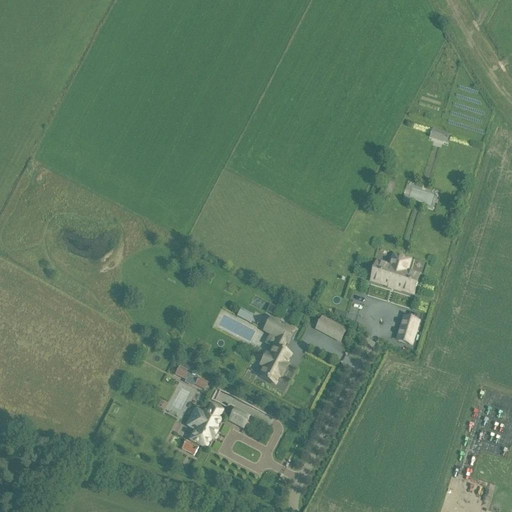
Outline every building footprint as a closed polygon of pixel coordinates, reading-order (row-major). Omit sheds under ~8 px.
[(430,138),(446,142),(449,133),(432,128),(430,138)] [(390,267),(377,263),(372,281),(414,294),(419,276),(406,272),(410,261),(394,256),(390,267)] [(272,315),(276,308),(270,305),(266,312),(272,315)] [(348,314),(336,310),(334,315),(341,318),(340,321),(345,322),(348,314)] [(256,323),(258,314),(249,312),(247,321),(256,323)] [(411,345),(418,322),(405,318),(398,341),(411,345)] [(285,365),(290,356),(281,352),(286,343),(287,344),(294,331),(270,319),(264,331),(281,340),(272,358),(266,355),(260,366),(263,368),(259,377),(275,385),(279,376),(281,377),(287,366),(285,365)] [(323,319),(317,329),(322,332),(328,321),(323,319)] [(341,328),(335,339),(341,342),(346,331),(341,328)] [(175,375),(185,380),(189,372),(179,367),(175,375)] [(198,379),(195,385),(204,390),(207,384),(198,379)] [(211,405),(207,413),(197,408),(188,427),(192,429),(195,431),(189,441),(191,442),(190,444),(185,442),(181,450),(194,456),(198,448),(197,448),(198,445),(205,449),(211,439),(213,440),(217,431),(215,430),(220,422),(217,421),(220,416),(229,421),(228,422),(243,429),(249,418),(234,410),(231,417),(222,412),(222,411),(211,405)]
